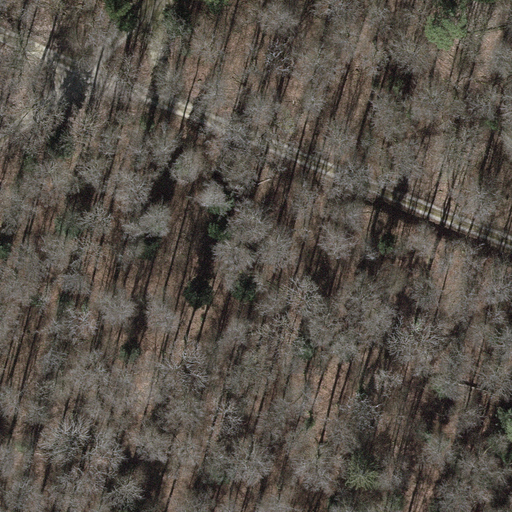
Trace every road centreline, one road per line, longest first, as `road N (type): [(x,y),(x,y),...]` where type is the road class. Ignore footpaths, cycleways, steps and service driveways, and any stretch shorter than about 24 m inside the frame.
road 1 (track): [(0,34),(511,239)]
road 2 (track): [(0,139),(84,69),(149,0)]
